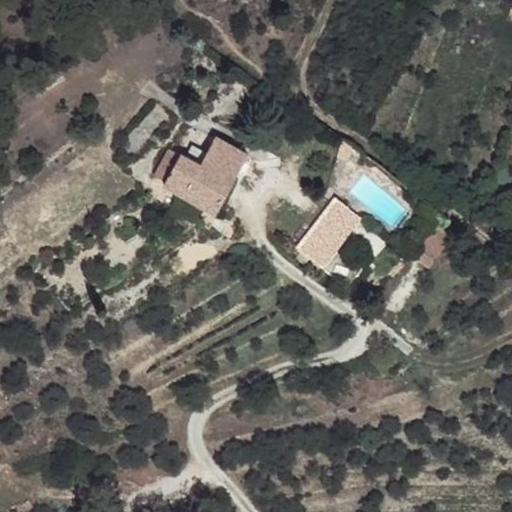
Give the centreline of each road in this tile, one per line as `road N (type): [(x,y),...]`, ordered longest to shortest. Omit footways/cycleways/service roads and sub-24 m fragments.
road 1 (track): [(511,262),(298,88),(332,0)]
road 2 (unclassified): [(252,511),(200,454),(194,424),(213,396),(288,362),(333,355),(365,317)]
